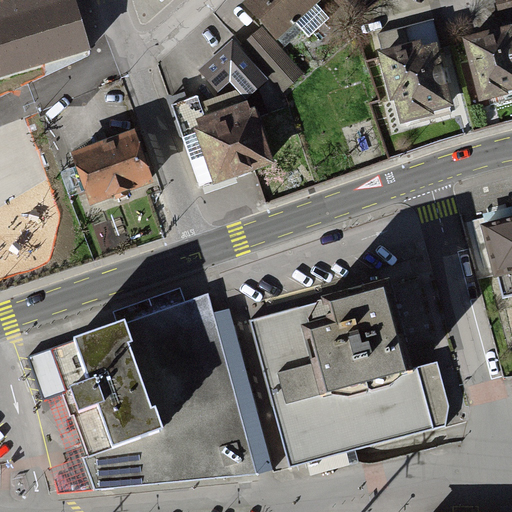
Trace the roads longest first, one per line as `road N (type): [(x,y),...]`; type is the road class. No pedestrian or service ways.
road 1 (residential): [(511,471),(425,171)]
road 2 (primary): [(425,171),(200,253)]
road 3 (primary): [(200,253),(0,320)]
road 4 (residential): [(133,57),(200,253)]
